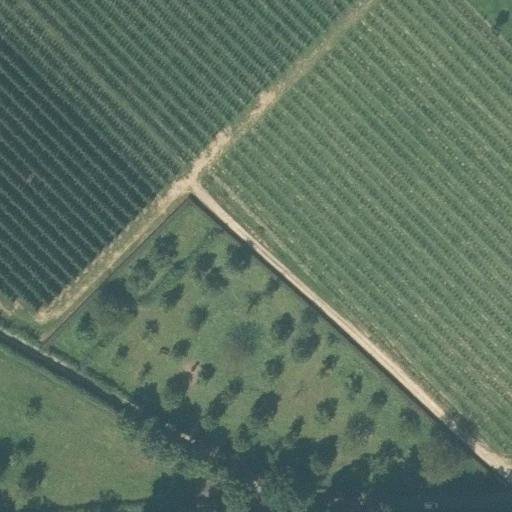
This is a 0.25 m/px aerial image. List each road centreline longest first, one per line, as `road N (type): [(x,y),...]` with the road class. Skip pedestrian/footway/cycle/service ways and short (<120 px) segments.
road 1 (track): [(300,506),(0,334)]
road 2 (tertiary): [(300,506),(511,501)]
